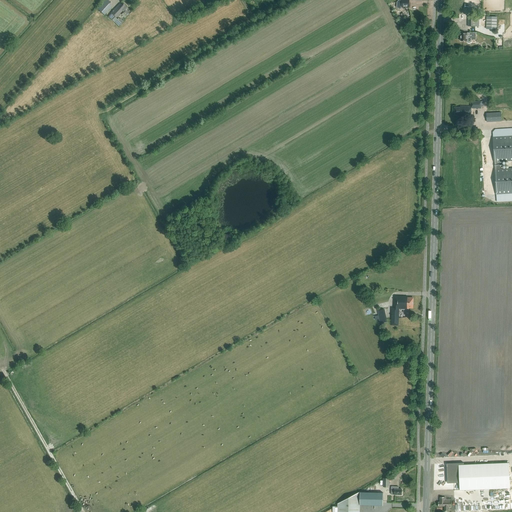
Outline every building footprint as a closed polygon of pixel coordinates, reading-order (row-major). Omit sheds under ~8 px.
[(109,4),(110,2),(107,0),(103,0),(97,9),(104,15),(112,7),(109,4)] [(401,0),(402,0),(400,0),(398,0),(397,3),(397,7),(398,9),(401,9),(401,7),(409,8),(409,0),(401,0)] [(123,11),(127,7),(122,3),(121,4),(120,3),(111,13),(108,17),(114,22),(115,22),(118,19),(116,18),(122,11),(123,11)] [(468,18),(468,27),(483,27),(484,18),(483,18),(483,14),(480,14),(480,18),(468,18)] [(470,34),(461,33),(461,41),(467,41),(467,42),(468,43),(470,43),(472,42),(472,40),(476,40),(476,33),(470,33),(470,34)] [(481,109),(481,102),(471,101),(471,106),(460,106),(460,108),(454,107),(454,115),(460,115),(460,117),(471,117),(471,108),(481,109)] [(511,121),(511,111),(495,112),(495,110),(486,111),(487,122),(511,121)] [(511,136),(493,137),(496,194),(511,193),(511,168),(500,169),(500,162),(511,160),(511,136)] [(398,325),(399,309),(407,309),(407,308),(411,308),(413,308),(413,298),(411,298),(407,298),(407,297),(395,296),(395,308),(392,308),(391,325),(398,325)] [(380,323),(386,322),(383,309),(378,311),(380,323)] [(460,490),(510,488),(509,463),(464,465),(464,463),(447,464),(447,483),(459,483),(460,490)] [(359,511),(360,502),(381,503),(381,493),(389,493),(390,479),(384,478),(383,487),(382,487),(382,482),(376,483),(376,486),(372,486),(338,503),(337,511),(359,511)] [(402,495),(402,489),(398,489),(399,487),(392,487),(391,495),(394,495),(402,495)] [(447,496),(441,497),(442,506),(445,506),(445,511),(447,511),(451,511),(451,507),(454,507),(453,498),(447,498),(447,496)]
